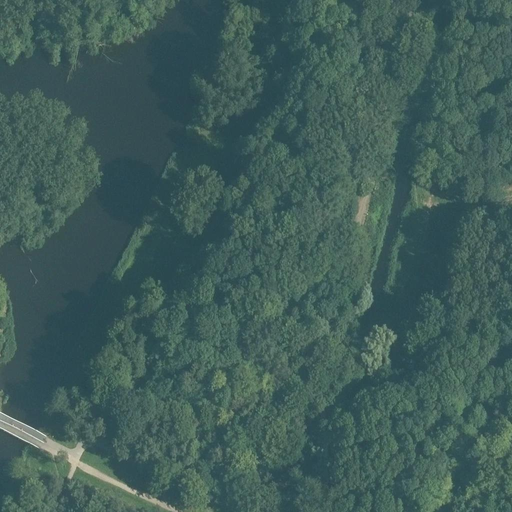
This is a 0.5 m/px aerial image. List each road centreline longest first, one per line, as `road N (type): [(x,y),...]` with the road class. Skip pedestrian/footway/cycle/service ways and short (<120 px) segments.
road 1 (unknown): [(409,0),(277,511)]
road 2 (unknown): [(0,425),(174,511)]
